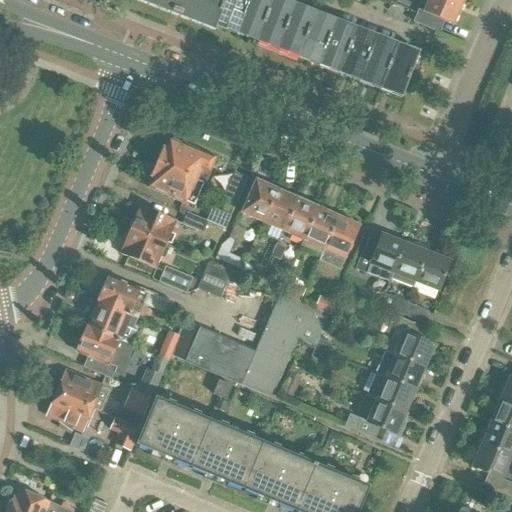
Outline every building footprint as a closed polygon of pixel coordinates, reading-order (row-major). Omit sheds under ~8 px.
[(142,0),(177,13),(215,28),(217,23),(227,0),(142,0)] [(227,0),(217,23),(239,31),(250,0),(227,0)] [(250,0),(239,31),(259,39),(273,0),(250,0)] [(273,0),(259,39),(264,41),(280,47),(296,6),(280,0),(273,0)] [(418,11),(413,22),(429,29),(436,32),(441,21),(453,26),(462,4),(453,0),(427,0),(422,12),(418,11)] [(280,47),(284,49),(299,55),(315,14),(296,6),(280,47)] [(299,55),(305,57),(321,63),(336,22),(315,14),(299,55)] [(321,63),(326,65),(341,71),(357,30),(336,22),(321,63)] [(341,71),(346,73),(362,79),(378,38),(357,30),(341,71)] [(362,79),(366,81),(384,87),(400,46),(378,38),(362,79)] [(384,87),(387,88),(403,95),(419,54),(400,46),(384,87)] [(156,166),(203,185),(208,187),(214,172),(210,170),(214,160),(170,142),(167,149),(163,148),(156,166)] [(147,187),(194,207),(203,185),(156,166),(147,187)] [(247,181),(234,176),(224,198),(226,199),(237,204),(247,181)] [(256,182),(241,215),(262,224),(276,191),(256,182)] [(282,233),(297,200),(276,191),(262,224),(282,233)] [(212,225),(225,231),(237,204),(226,199),(220,213),(213,210),(207,223),(186,214),(181,226),(207,236),(212,225)] [(282,233),(302,242),(300,247),(301,248),(318,209),(297,200),(282,233)] [(129,225),(131,228),(130,231),(166,247),(176,223),(140,207),(136,218),(132,219),(129,225)] [(301,248),(321,256),(339,218),(318,209),(301,248)] [(321,256),(321,257),(314,273),(335,282),(359,227),(339,218),(321,256)] [(240,273),(247,276),(247,277),(260,282),(265,270),(253,264),(251,268),(244,265),(246,262),(230,254),(235,242),(238,243),(244,231),(235,226),(229,239),(221,246),(214,260),(240,272),(240,273)] [(124,239),(125,244),(120,255),(156,270),(166,247),(130,231),(129,233),(126,234),(124,239)] [(369,235),(355,270),(389,283),(393,275),(405,245),(381,235),(380,239),(369,235)] [(276,244),(270,258),(279,262),(285,249),(276,244)] [(405,245),(393,275),(415,284),(427,253),(405,245)] [(427,253),(415,284),(436,292),(448,262),(427,253)] [(207,264),(196,290),(219,300),(230,274),(207,264)] [(187,296),(193,280),(166,269),(159,285),(187,296)] [(106,279),(96,304),(98,305),(130,319),(131,317),(136,319),(143,305),(168,316),(169,313),(173,304),(140,290),(139,293),(106,279)] [(182,322),(168,357),(272,400),(296,341),(313,349),(309,358),(324,364),(331,345),(319,341),(337,296),(323,291),(315,309),(281,295),(257,353),(182,322)] [(384,295),(379,305),(403,315),(407,304),(384,295)] [(424,324),(428,313),(407,304),(403,315),(424,324)] [(98,305),(88,328),(118,342),(120,342),(126,345),(130,347),(136,332),(132,330),(136,319),(131,317),(130,319),(98,305)] [(399,320),(390,342),(398,346),(393,357),(423,370),(433,346),(416,339),(421,329),(399,320)] [(86,327),(75,352),(87,357),(83,368),(111,380),(115,370),(123,373),(124,371),(127,365),(135,349),(130,347),(126,345),(120,342),(118,342),(88,328),(86,327)] [(385,353),(376,374),(414,391),(423,370),(393,357),(385,353)] [(151,372),(149,371),(140,393),(150,398),(159,377),(161,378),(167,363),(157,358),(151,372)] [(376,374),(366,397),(375,401),(405,414),(414,391),(376,374)] [(57,396),(91,411),(91,409),(100,413),(109,392),(100,389),(100,390),(66,375),(64,380),(60,379),(55,390),(59,392),(57,396)] [(503,385),(497,400),(500,401),(511,406),(511,378),(509,378),(506,387),(503,385)] [(57,396),(55,401),(51,400),(47,411),(50,412),(48,417),(63,424),(60,429),(71,434),(74,428),(82,432),(91,411),(57,396)] [(348,416),(344,427),(350,429),(374,439),(378,429),(395,436),(405,414),(375,401),(366,423),(355,419),(348,416)] [(511,406),(500,401),(490,423),(511,432),(511,406)] [(155,402),(136,447),(189,469),(208,424),(155,402)] [(114,445),(117,446),(129,452),(139,430),(115,419),(110,431),(119,435),(114,445)] [(511,432),(490,423),(481,445),(510,458),(511,458),(511,432)] [(208,424),(189,469),(241,491),(260,446),(208,424)] [(74,435),(69,446),(77,450),(82,439),(74,435)] [(481,445),(472,468),(489,475),(484,487),(511,498),(511,484),(501,480),(510,458),(481,445)] [(260,446),(241,491),(292,511),(294,511),(313,468),(260,446)] [(313,468),(294,511),(356,511),(366,490),(313,468)] [(5,511),(65,511),(19,492),(15,500),(11,499),(5,511)]
